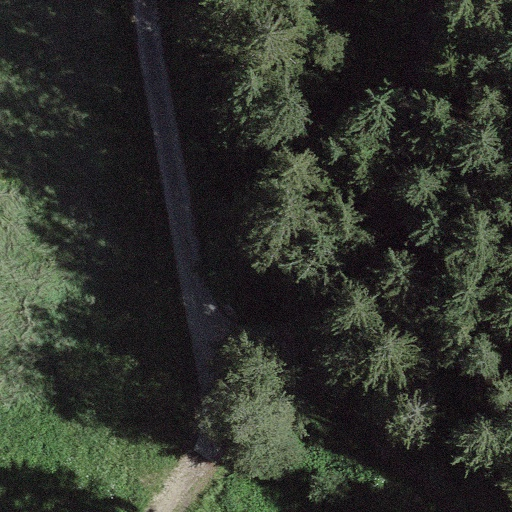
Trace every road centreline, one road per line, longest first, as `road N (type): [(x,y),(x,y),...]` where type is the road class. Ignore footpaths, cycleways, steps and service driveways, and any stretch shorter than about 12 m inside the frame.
road 1 (track): [(251,400),(343,279),(369,227),(435,0)]
road 2 (track): [(143,0),(194,278)]
road 3 (track): [(167,511),(251,400),(194,278)]
road 4 (track): [(447,511),(277,363)]
